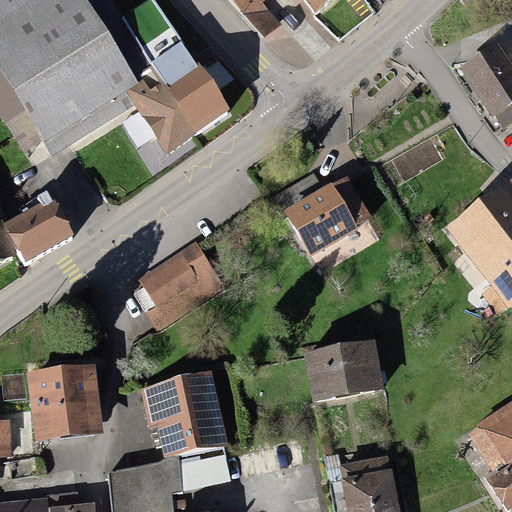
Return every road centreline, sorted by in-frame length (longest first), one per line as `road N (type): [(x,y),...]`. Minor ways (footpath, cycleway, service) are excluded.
road 1 (secondary): [(0,315),(299,103)]
road 2 (residential): [(402,15),(480,126),(511,157)]
road 3 (residential): [(208,0),(299,103)]
road 4 (secondary): [(299,103),(402,15)]
